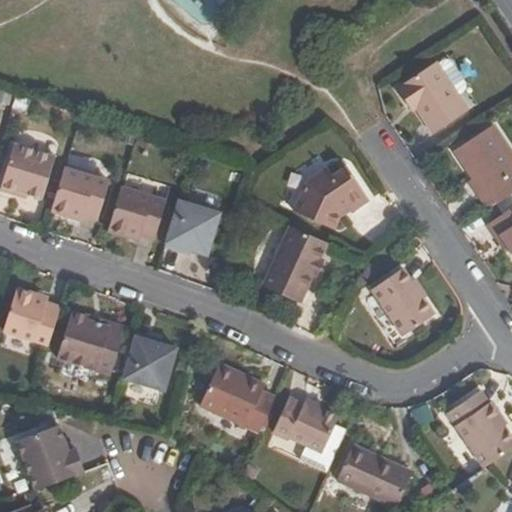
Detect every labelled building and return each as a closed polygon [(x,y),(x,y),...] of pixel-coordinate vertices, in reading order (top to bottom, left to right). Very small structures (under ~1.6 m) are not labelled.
[(416,103),(421,112),(436,134),(472,110),(441,63),(400,89),(412,107),(416,103)] [(418,114),(421,112),(416,103),(412,107),(418,114)] [(491,209),(511,194),(511,147),(497,125),(460,149),(483,185),(479,189),(491,209)] [(31,194),(45,153),(18,145),(4,191),(20,195),(21,191),(31,194)] [(60,156),(45,153),(31,194),(48,199),(60,156)] [(307,180),(294,211),(337,231),(342,218),(371,201),(341,156),(307,180)] [(114,182),(69,169),(56,211),(87,221),(89,212),(103,216),(114,182)] [(170,201),(126,188),(113,231),(144,240),(146,231),(160,234),(170,201)] [(222,213),(183,201),(170,246),(185,251),(186,247),(197,250),(211,254),(222,213)] [(504,233),(507,239),(511,246),(511,209),(490,224),(498,237),(504,233)] [(328,242),(291,224),(264,286),(301,303),(313,275),(320,260),(328,242)] [(501,242),(507,239),(504,233),(498,237),(501,242)] [(320,260),(313,275),(318,277),(324,261),(320,260)] [(434,314),(403,266),(372,287),(403,333),(434,314)] [(51,345),(62,312),(48,308),(51,298),(20,289),(6,332),(51,345)] [(128,329),(113,324),(112,329),(90,322),(91,317),(75,311),(59,358),(112,376),(128,329)] [(112,329),(113,324),(91,317),(90,322),(112,329)] [(153,338),(138,334),(124,379),(167,391),(178,349),(163,346),(152,343),(153,338)] [(261,433),(277,399),(264,393),(267,387),(221,366),(203,406),(261,433)] [(451,415),(484,468),(511,449),(511,433),(504,421),(507,419),(495,402),(491,404),(485,393),(451,415)] [(323,456),(340,420),(306,404),(303,407),(290,401),(274,437),(288,444),(290,441),(323,456)] [(35,491),(85,471),(77,448),(75,450),(68,452),(64,442),(58,425),(19,439),(14,446),(17,455),(25,458),(35,491)] [(68,452),(75,450),(71,440),(64,442),(68,452)] [(413,470),(355,444),(338,480),(397,505),(413,470)]
